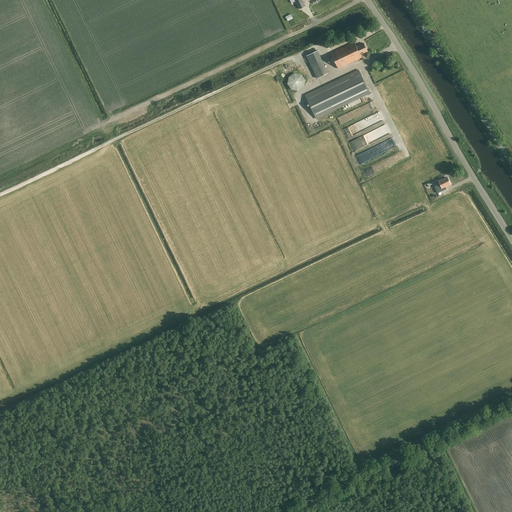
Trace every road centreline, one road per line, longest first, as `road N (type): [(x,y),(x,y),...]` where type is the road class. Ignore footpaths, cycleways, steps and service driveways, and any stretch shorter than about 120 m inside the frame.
road 1 (track): [(290,56),(0,195)]
road 2 (track): [(358,0),(104,124),(113,141)]
road 3 (unclassified): [(511,239),(366,0)]
road 4 (unclassified): [(288,511),(511,404)]
road 5 (unclassified): [(511,163),(408,0)]
